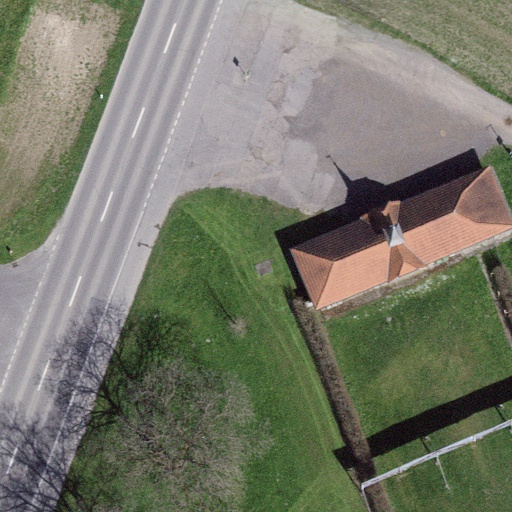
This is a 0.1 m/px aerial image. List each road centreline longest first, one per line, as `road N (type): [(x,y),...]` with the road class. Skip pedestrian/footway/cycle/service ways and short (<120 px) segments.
road 1 (secondary): [(0,491),(186,0)]
road 2 (track): [(264,0),(376,40),(511,129)]
